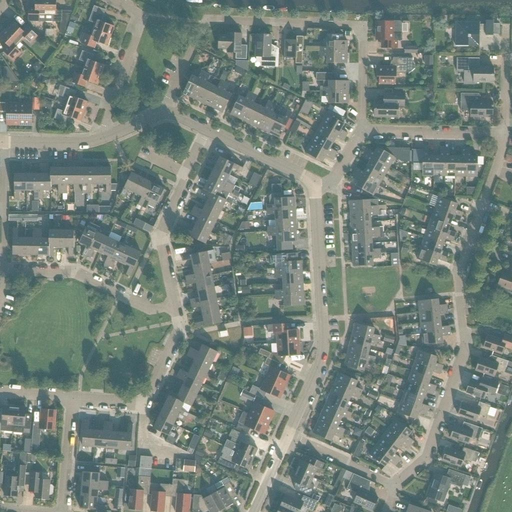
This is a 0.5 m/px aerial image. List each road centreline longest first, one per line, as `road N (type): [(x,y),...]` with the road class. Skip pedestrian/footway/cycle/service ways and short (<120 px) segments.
road 1 (residential): [(393,488),(427,458),(466,347),(457,278),(505,133)]
road 2 (residential): [(360,129),(363,25),(206,22),(168,111)]
road 3 (unclassified): [(315,189),(323,352),(288,436)]
road 4 (residential): [(174,307),(163,228),(206,132)]
road 5 (residential): [(174,307),(149,307),(72,274),(1,271)]
road 6 (residential): [(112,133),(105,121),(141,17),(104,0)]
road 7 (residential): [(505,133),(360,129)]
road 8 (residential): [(1,271),(3,141)]
road 9 (unclassified): [(206,132),(315,189)]
